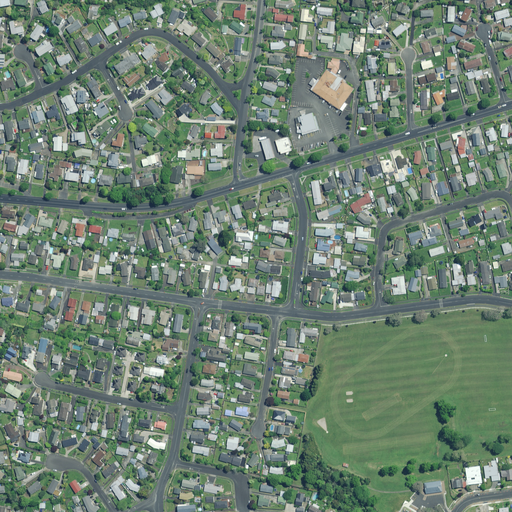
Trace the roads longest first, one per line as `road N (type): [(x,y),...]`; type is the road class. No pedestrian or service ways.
road 1 (primary): [(0,198),(131,208),(240,184)]
road 2 (residential): [(381,310),(377,276),(388,226),(493,194),(511,202)]
road 3 (residential): [(0,274),(201,302)]
road 4 (residential): [(356,151),(354,70),(346,56),(315,51),(317,23)]
road 5 (residential): [(98,60),(156,31),(222,84)]
road 6 (residential): [(181,411),(40,378)]
road 7 (residential): [(294,312),(303,217),(291,170)]
road 8 (residential): [(381,310),(465,299),(511,304)]
road 9 (residential): [(277,310),(258,429)]
